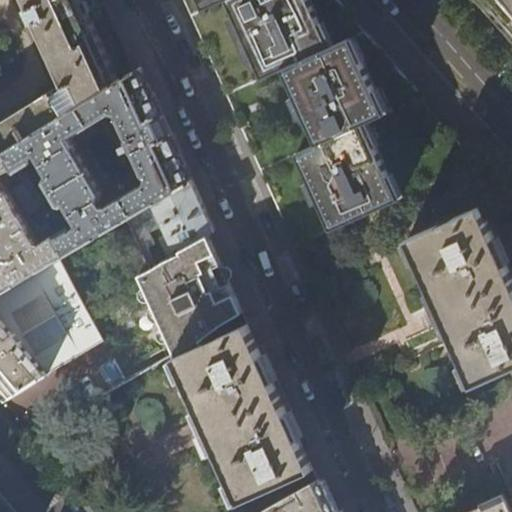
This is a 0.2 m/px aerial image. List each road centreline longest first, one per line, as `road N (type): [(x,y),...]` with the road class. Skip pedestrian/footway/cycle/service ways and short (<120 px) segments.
road 1 (residential): [(143,0),(377,511)]
road 2 (residential): [(409,0),(511,115)]
